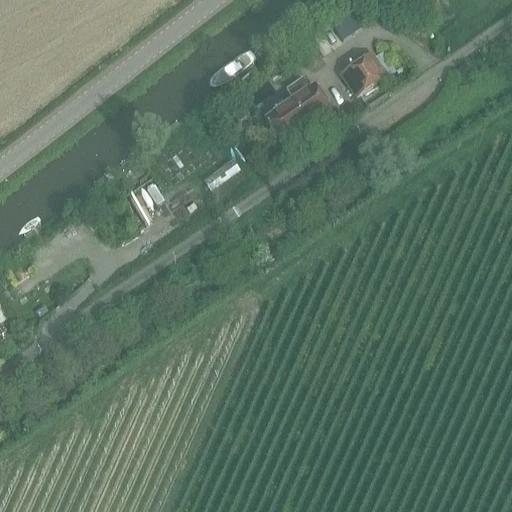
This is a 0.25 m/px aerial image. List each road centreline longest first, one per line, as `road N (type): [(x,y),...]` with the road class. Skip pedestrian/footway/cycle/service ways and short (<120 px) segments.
road 1 (residential): [(511,26),(0,377)]
road 2 (tertiary): [(0,167),(215,0)]
